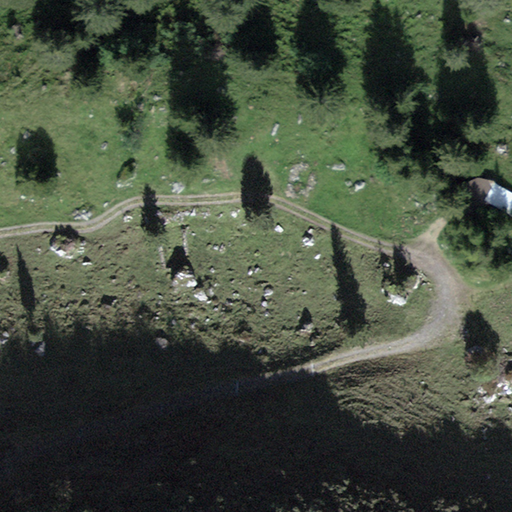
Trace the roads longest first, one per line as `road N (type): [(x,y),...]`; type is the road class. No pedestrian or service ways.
road 1 (track): [(0,232),(79,228),(141,200),(246,196),(426,263),(441,282),(511,281)]
road 2 (track): [(0,475),(41,446),(134,415),(416,339),(432,325),(441,282)]
